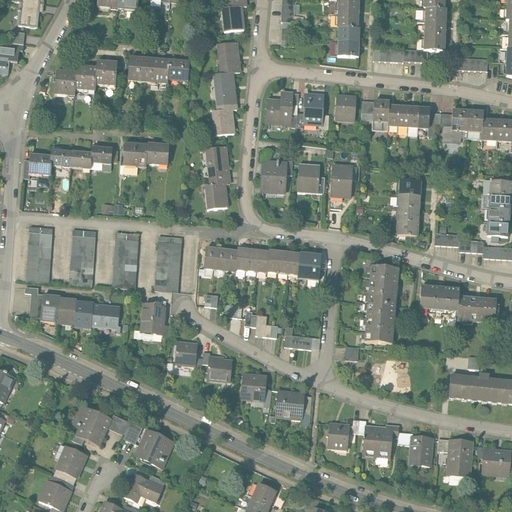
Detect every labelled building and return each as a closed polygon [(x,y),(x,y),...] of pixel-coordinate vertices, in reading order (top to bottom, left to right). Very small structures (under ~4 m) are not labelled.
[(44,0),(11,0),(11,6),(19,6),(17,29),(38,31),(39,17),(43,17),(44,0)] [(118,0),(97,0),(97,7),(117,9),(118,0)] [(138,0),(118,0),(117,9),(138,11),(138,0)] [(427,14),(446,15),(446,0),(425,0),(426,14),(427,14)] [(293,49),(294,1),(283,1),(282,49),(293,49)] [(339,19),(361,19),(361,6),(360,6),(339,5),(339,19)] [(243,6),(226,8),(222,8),(225,32),(246,29),(243,6)] [(427,28),(448,29),(448,15),(446,15),(427,14),(427,28)] [(339,34),(360,34),(361,19),(339,19),(338,34),(339,34)] [(426,43),(447,44),(448,29),(427,28),(426,43)] [(339,48),(361,48),(361,34),(360,34),(339,34),(339,48)] [(1,54),(19,56),(25,56),(26,43),(13,42),(13,48),(2,47),(1,54)] [(234,73),(242,72),(238,43),(217,45),(220,75),(234,73)] [(426,54),(426,57),(427,57),(447,57),(447,44),(426,43),(426,54)] [(339,48),(339,63),(360,64),(361,48),(339,48)] [(0,54),(0,73),(8,75),(9,69),(17,69),(19,56),(1,54),(0,54)] [(426,57),(426,54),(373,54),(373,65),(427,66),(427,57),(426,57)] [(170,59),(130,56),(128,82),(168,85),(168,80),(170,59)] [(191,61),(170,59),(168,80),(190,82),(191,61)] [(487,60),(456,59),(456,72),(486,73),(487,60)] [(116,87),(118,62),(98,60),(97,67),(95,85),(116,87)] [(77,65),(77,71),(75,90),(95,92),(95,85),(97,67),(77,65)] [(75,90),(77,71),(57,69),(55,95),(75,97),(75,90)] [(238,109),(234,73),(220,75),(213,76),(217,111),(233,110),(238,109)] [(292,127),(294,92),(281,91),(280,100),(268,99),(266,125),(292,127)] [(323,127),(325,95),(305,93),(303,125),(323,127)] [(335,122),(355,123),(357,96),(337,95),(335,122)] [(386,123),(387,105),(387,101),(372,100),(371,103),(370,122),(386,123)] [(370,122),(371,103),(361,102),(360,122),(370,122)] [(396,129),(397,105),(387,105),(386,128),(396,129)] [(406,129),(407,105),(397,105),(396,129),(406,129)] [(417,130),(418,106),(407,105),(406,129),(417,130)] [(427,114),(428,106),(418,106),(417,130),(427,130),(427,114)] [(465,110),(451,109),(450,114),(449,131),(464,131),(465,110)] [(236,134),(233,110),(217,111),(211,112),(214,137),(236,134)] [(481,111),(465,110),(464,131),(480,132),(480,118),(481,111)] [(449,131),(450,114),(427,114),(427,130),(426,138),(434,138),(434,126),(442,127),(442,144),(449,144),(449,131)] [(497,119),(480,118),(480,132),(479,141),(495,142),(497,119)] [(511,120),(497,119),(495,142),(510,143),(511,130),(511,120)] [(147,165),(148,145),(125,143),(123,165),(147,167),(147,165)] [(168,166),(170,145),(149,143),(148,145),(147,165),(168,166)] [(112,165),(113,148),(93,146),(92,153),(91,163),(112,165)] [(231,183),(227,147),(205,149),(209,185),(226,184),(231,183)] [(73,151),(52,150),(52,156),(51,166),(71,168),(73,151)] [(92,153),(73,151),(71,168),(91,169),(91,163),(92,153)] [(51,166),(52,156),(31,154),(30,161),(29,173),(50,175),(51,166)] [(263,161),(261,194),(285,195),(286,177),(287,162),(263,161)] [(299,164),(298,193),(319,194),(319,178),(320,166),(299,164)] [(333,165),(331,197),(352,199),(354,166),(333,165)] [(418,195),(419,181),(396,180),(396,194),(418,195)] [(509,195),(510,181),(488,180),(487,194),(509,195)] [(226,184),(209,185),(205,186),(208,210),(229,208),(226,184)] [(418,209),(418,195),(396,194),(395,208),(418,209)] [(509,209),(509,195),(487,194),(486,208),(509,209)] [(417,223),(418,209),(395,208),(394,222),(417,223)] [(508,223),(509,209),(486,208),(485,222),(508,223)] [(417,237),(417,223),(394,222),(394,236),(417,237)] [(507,237),(508,223),(485,222),(484,235),(507,237)] [(29,227),(25,282),(49,284),(53,229),(29,227)] [(73,230),(68,286),(91,288),(96,232),(73,230)] [(116,233),(112,289),(135,290),(139,235),(116,233)] [(435,235),(434,247),(458,248),(458,241),(458,236),(435,235)] [(158,237),(154,292),(177,294),(181,238),(158,237)] [(483,242),(458,241),(458,248),(457,253),(482,254),(483,247),(483,242)] [(214,270),(217,248),(206,247),(204,269),(214,270)] [(236,270),(246,271),(248,248),(238,247),(238,250),(236,270)] [(511,249),(483,247),(482,254),(482,259),(511,261),(511,249)] [(225,271),(228,249),(217,248),(214,270),(225,271)] [(258,249),(248,248),(246,271),(256,273),(258,249)] [(238,250),(228,249),(225,271),(236,273),(236,270),(238,250)] [(270,251),(258,249),(256,273),(267,274),(267,272),(270,251)] [(277,273),(280,250),(270,249),(270,251),(267,272),(277,273)] [(287,274),(290,251),(280,250),(277,273),(287,274)] [(301,253),(290,251),(287,274),(299,276),(301,253)] [(308,280),(311,253),(301,252),(301,253),(299,276),(299,279),(308,280)] [(322,254),(311,253),(308,280),(319,281),(322,254)] [(368,266),(365,306),(394,308),(397,268),(368,266)] [(457,288),(419,285),(417,314),(455,317),(456,296),(457,288)] [(38,289),(25,288),(25,294),(31,295),(28,323),(41,324),(41,322),(43,295),(38,295),(38,289)] [(43,294),(43,295),(41,322),(58,323),(60,298),(60,296),(43,294)] [(204,307),(217,309),(218,297),(205,295),(204,307)] [(496,299),(456,296),(455,317),(454,322),(494,325),(496,299)] [(77,299),(60,298),(58,323),(58,325),(74,327),(76,301),(77,299)] [(93,303),(76,301),(74,327),(74,329),(91,331),(91,328),(93,305),(93,303)] [(120,307),(93,305),(91,328),(108,330),(108,334),(120,335),(120,328),(118,328),(120,307)] [(143,305),(142,320),(164,322),(166,307),(143,305)] [(230,319),(242,320),(243,307),(231,306),(230,319)] [(394,308),(365,306),(362,343),(390,345),(394,308)] [(255,338),(277,340),(278,327),(266,326),(267,317),(252,315),(252,313),(246,312),(244,327),(256,328),(255,338)] [(142,320),(140,335),(163,338),(164,322),(142,320)] [(284,348),(319,352),(321,335),(313,334),(313,338),(292,336),(293,329),(286,328),(284,348)] [(196,359),(197,344),(177,342),(175,367),(195,368),(196,359)] [(359,349),(345,348),(344,355),(358,356),(359,349)] [(202,360),(196,359),(195,368),(194,374),(201,375),(202,366),(208,366),(209,358),(209,354),(203,353),(202,360)] [(233,361),(209,358),(208,366),(206,382),(230,385),(233,361)] [(0,370),(0,402),(4,405),(16,378),(0,370)] [(267,376),(243,374),(241,401),(265,404),(267,376)] [(450,375),(447,401),(511,407),(511,381),(487,379),(488,375),(477,374),(476,378),(450,375)] [(278,391),(275,419),(301,422),(303,397),(304,393),(278,391)] [(312,398),(303,397),(301,422),(301,427),(309,428),(312,398)] [(73,418),(107,433),(108,430),(113,420),(79,405),(73,418)] [(0,418),(6,421),(5,423),(12,426),(15,420),(0,412),(0,418)] [(114,417),(113,420),(108,430),(124,437),(122,440),(135,446),(142,429),(114,417)] [(85,441),(100,448),(107,433),(73,418),(70,425),(78,428),(75,436),(85,441)] [(351,427),(349,427),(348,435),(362,436),(363,426),(365,427),(365,422),(352,421),(351,427)] [(326,450),(347,452),(348,435),(349,427),(349,425),(327,424),(326,450)] [(362,436),(360,459),(389,462),(391,438),(397,439),(398,434),(398,427),(384,426),(384,428),(365,427),(363,426),(362,436)] [(133,458),(163,471),(175,443),(146,430),(133,458)] [(412,435),(398,434),(397,439),(397,447),(408,447),(409,437),(412,437),(412,435)] [(82,447),(85,441),(75,436),(73,436),(71,442),(82,447)] [(406,467),(430,469),(432,439),(412,437),(409,437),(408,447),(406,467)] [(447,441),(437,440),(436,453),(446,454),(447,441)] [(470,479),(472,443),(447,441),(446,454),(444,477),(470,479)] [(76,480),(78,481),(88,458),(64,447),(54,471),(56,471),(76,480)] [(508,479),(510,451),(481,449),(481,460),(479,477),(508,479)] [(50,477),(48,482),(72,493),(74,488),(73,487),(76,480),(56,471),(53,478),(50,477)] [(134,475),(123,498),(138,505),(141,498),(156,505),(164,488),(162,488),(149,481),(134,475)] [(149,481),(162,488),(165,483),(151,477),(149,481)] [(36,503),(58,511),(63,511),(72,493),(48,482),(46,481),(36,503)] [(259,484),(253,498),(272,506),(278,493),(259,484)] [(253,498),(247,511),(269,511),(272,506),(253,498)] [(104,502),(99,511),(125,511),(122,510),(104,502)]
